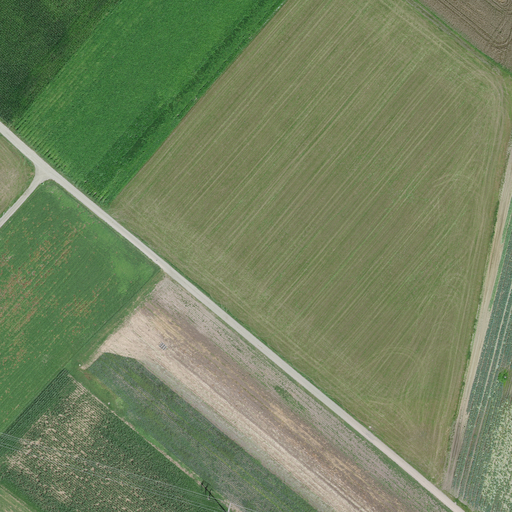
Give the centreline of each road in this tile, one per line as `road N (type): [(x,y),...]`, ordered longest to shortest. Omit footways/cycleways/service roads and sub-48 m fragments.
road 1 (track): [(0,123),(465,511)]
road 2 (track): [(410,0),(502,73),(465,341)]
